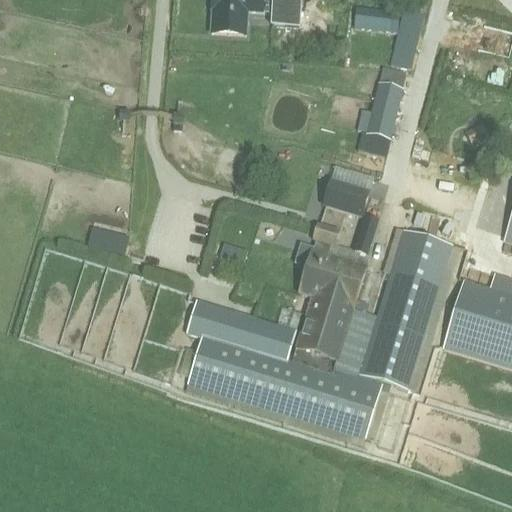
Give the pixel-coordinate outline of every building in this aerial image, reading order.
[(248,39),(248,16),(275,17),(275,0),(213,0),(213,14),(214,14),(213,37),(248,39)] [(389,14),(358,10),(355,30),(387,34),(389,14)] [(403,15),(399,31),(415,35),(419,19),(403,15)] [(401,94),(377,89),(366,135),(390,141),(401,94)] [(474,127),(462,139),(473,150),(485,138),(474,127)] [(329,184),(323,207),(365,220),(372,197),(368,196),(329,184)] [(365,220),(363,219),(353,254),(367,258),(377,223),(365,220)] [(297,353),(295,360),(335,373),(354,313),(366,270),(329,259),(329,258),(332,248),(335,249),(339,233),(318,227),(313,242),(316,243),(313,254),(300,296),(313,300),(297,353)] [(354,313),(335,373),(384,388),(382,394),(388,396),(391,387),(409,393),(420,353),(452,247),(404,233),(378,320),(354,313)] [(489,290),(464,282),(443,351),(511,371),(511,281),(494,276),(489,290)] [(295,335),(196,305),(187,336),(202,341),(187,388),(367,443),(382,394),(384,388),(335,373),(295,360),(288,358),(295,335)]
